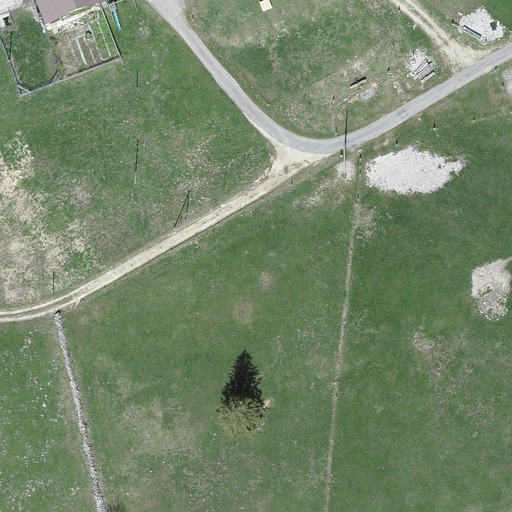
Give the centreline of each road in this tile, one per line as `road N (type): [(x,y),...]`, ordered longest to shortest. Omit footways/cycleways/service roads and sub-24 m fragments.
road 1 (unclassified): [(159,0),(255,115),(307,145),(358,136),(511,51)]
road 2 (track): [(307,145),(267,184),(82,309),(0,321)]
